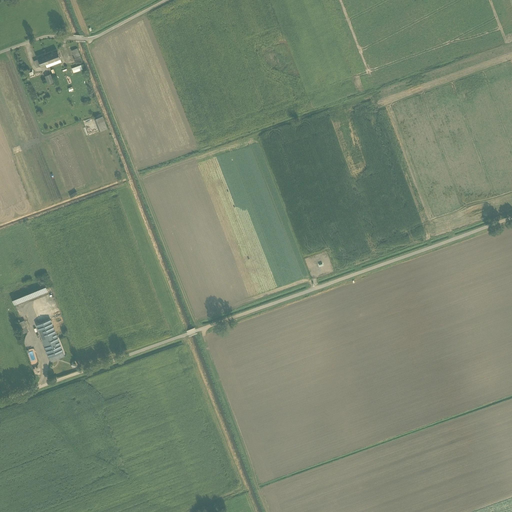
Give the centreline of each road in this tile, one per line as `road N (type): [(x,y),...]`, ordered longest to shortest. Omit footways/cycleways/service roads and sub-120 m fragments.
road 1 (track): [(511,218),(0,401)]
road 2 (track): [(0,52),(45,35),(91,38),(166,0)]
